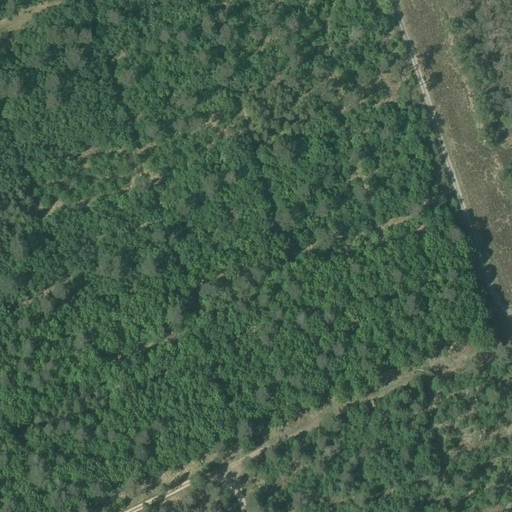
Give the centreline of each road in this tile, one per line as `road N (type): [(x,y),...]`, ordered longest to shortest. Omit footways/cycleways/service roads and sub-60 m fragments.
road 1 (track): [(511,333),(498,330),(385,0)]
road 2 (track): [(233,471),(496,349)]
road 3 (track): [(239,511),(233,471),(148,511)]
